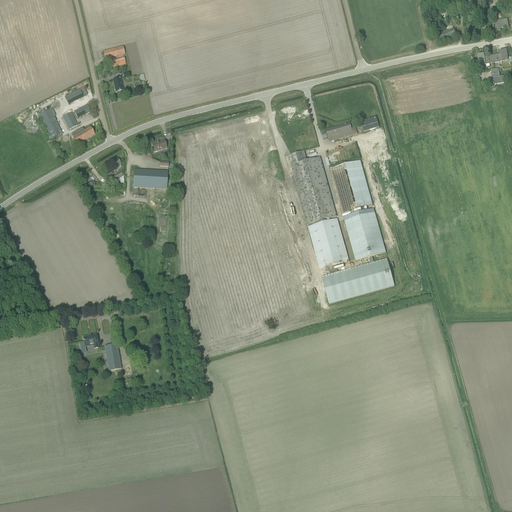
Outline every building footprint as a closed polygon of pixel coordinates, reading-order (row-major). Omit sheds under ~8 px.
[(454,0),(449,2),(451,8),(462,4),(461,0),(454,0)] [(509,3),(511,13),(511,0),(502,0),(504,5),(509,3)] [(441,16),(442,19),(448,18),(447,13),(448,13),(447,9),(439,10),(440,14),(441,16)] [(492,23),(494,32),(500,31),(500,29),(508,27),(507,20),(492,23)] [(437,33),(441,42),(456,36),(453,29),(448,31),(448,30),(445,31),(445,32),(442,34),(441,32),(437,33)] [(103,52),(105,60),(125,55),(123,47),(103,52)] [(492,57),(493,64),(507,61),(506,51),(500,52),(500,56),(498,56),(492,57)] [(483,55),(477,56),(478,61),(479,66),(485,65),(489,65),(493,64),(492,57),(487,58),(484,59),(483,55)] [(110,63),(112,68),(126,64),(124,59),(110,63)] [(493,79),(494,85),(504,84),(503,78),(499,78),(498,76),(499,76),(498,70),(491,71),(492,75),(489,76),(490,80),(493,79)] [(113,81),(115,93),(123,91),(121,79),(113,81)] [(68,105),(87,96),(84,88),(65,97),(68,105)] [(74,112),(77,119),(90,112),(87,106),(74,112)] [(40,116),(37,117),(38,120),(41,119),(49,135),(50,136),(49,137),(50,140),(52,139),(62,134),(60,130),(54,119),(50,111),(40,116)] [(63,118),(69,130),(77,126),(71,113),(63,118)] [(361,123),(364,132),(379,128),(376,117),(360,122),(361,123)] [(354,123),(326,131),(327,136),(328,139),(330,138),(331,142),(357,134),(355,128),(354,123)] [(71,135),(77,145),(94,135),(90,128),(84,132),(83,129),(71,135)] [(153,149),(154,153),(167,149),(165,141),(151,145),(152,146),(151,147),(152,149),(153,149)] [(338,266),(347,264),(322,158),(307,161),(304,152),(289,155),(294,177),(292,177),(293,182),(296,181),(307,227),(309,226),(319,271),(327,269),(328,274),(322,276),(328,304),(395,288),(388,259),(373,262),(372,257),(385,254),(375,210),(344,217),(355,262),(369,258),(371,264),(330,274),(329,271),(338,269),(338,266)] [(109,164),(114,173),(116,171),(115,169),(121,165),(118,159),(109,164)] [(361,161),(330,169),(341,214),(372,207),(361,161)] [(133,188),(167,190),(168,172),(134,170),(133,188)] [(113,177),(116,182),(123,177),(121,173),(113,177)] [(93,345),(94,349),(98,348),(96,335),(92,336),(92,337),(83,338),(85,346),(93,345)] [(105,352),(109,372),(121,370),(118,350),(117,345),(104,347),(105,352)]
